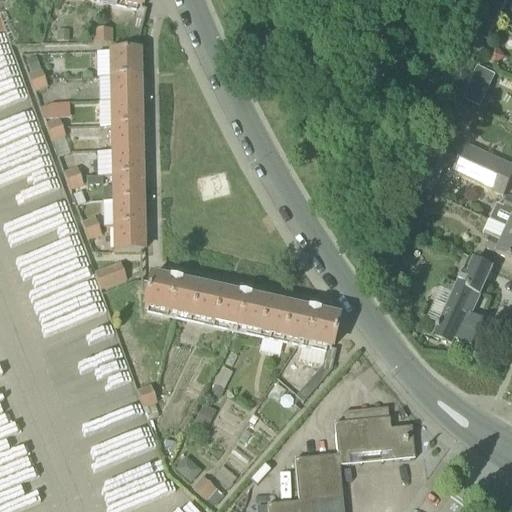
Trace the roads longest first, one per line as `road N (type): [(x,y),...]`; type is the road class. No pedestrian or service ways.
road 1 (residential): [(497,448),(429,397),(363,313),(234,106),(189,0)]
road 2 (unknown): [(0,268),(80,489),(80,511)]
